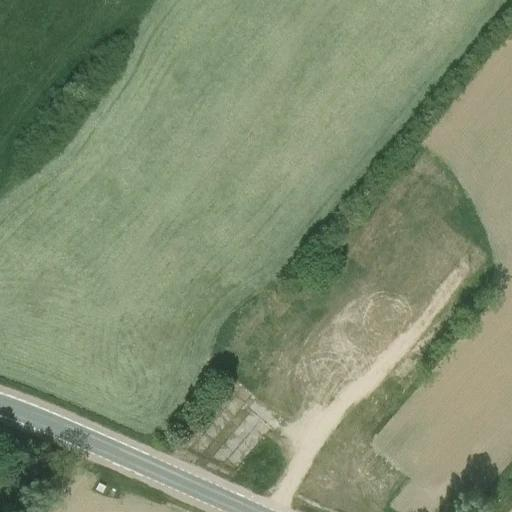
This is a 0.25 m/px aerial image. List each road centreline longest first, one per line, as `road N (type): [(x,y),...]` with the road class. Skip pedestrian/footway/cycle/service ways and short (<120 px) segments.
road 1 (motorway): [(511,136),(416,301),(274,511)]
road 2 (motorway): [(343,511),(511,250)]
road 3 (tertiary): [(250,511),(0,405)]
